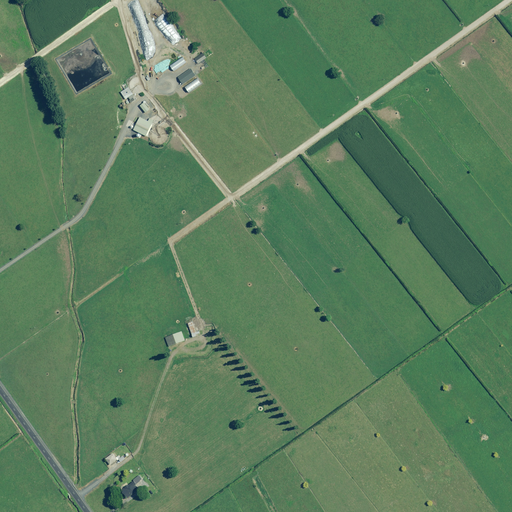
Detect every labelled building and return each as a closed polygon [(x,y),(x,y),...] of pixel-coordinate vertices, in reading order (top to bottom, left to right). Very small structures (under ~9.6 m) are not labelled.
[(186,63),(182,57),(170,65),(173,71),(186,63)] [(196,75),(191,69),(178,78),(183,85),(196,75)] [(201,84),(197,79),(185,87),(189,92),(201,84)] [(125,99),(128,97),(130,100),(129,100),(131,103),(136,100),(128,88),(121,92),(125,99)] [(150,110),(144,103),(140,106),(146,113),(150,110)] [(137,125),(149,131),(154,120),(149,118),(148,121),(140,118),(137,125)] [(149,131),(137,125),(136,125),(133,130),(146,136),(149,131)] [(199,331),(196,321),(188,323),(193,337),(197,336),(196,334),(200,333),(199,331)] [(185,340),(181,332),(165,338),(169,347),(185,340)] [(117,456),(114,453),(106,459),(110,465),(117,460),(116,457),(117,456)] [(133,480),(134,481),(126,487),(124,484),(120,488),(123,492),(122,492),(128,498),(139,489),(135,485),(142,480),(139,475),(133,480)]
